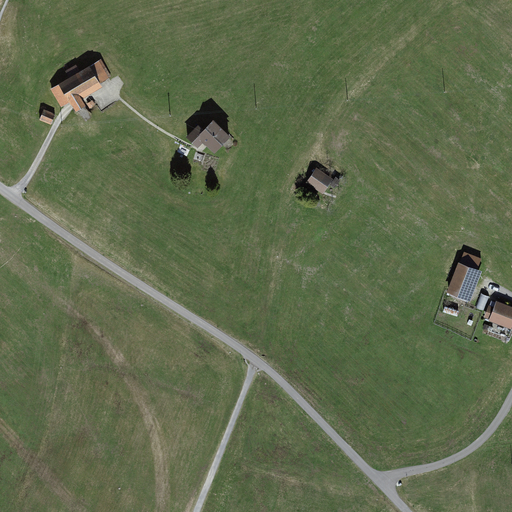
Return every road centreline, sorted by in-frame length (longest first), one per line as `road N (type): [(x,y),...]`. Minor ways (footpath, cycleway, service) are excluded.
road 1 (unclassified): [(0,187),(251,353),(413,511)]
road 2 (track): [(251,353),(247,401),(202,511)]
